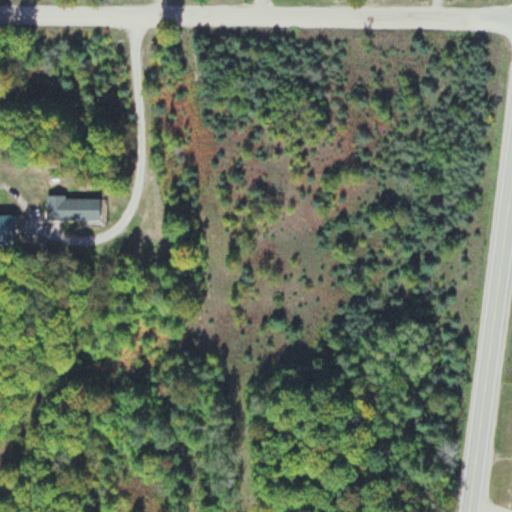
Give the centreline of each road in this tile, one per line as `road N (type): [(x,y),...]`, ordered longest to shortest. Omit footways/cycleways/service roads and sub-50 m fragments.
road 1 (residential): [(511,16),(0,15)]
road 2 (secondary): [(467,511),(511,158)]
